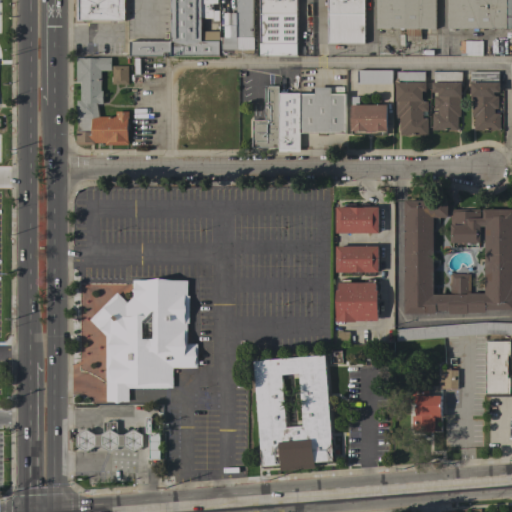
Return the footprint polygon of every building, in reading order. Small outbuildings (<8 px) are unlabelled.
[(75,0),(124,0),(125,20),(84,20),(84,22),(75,22),(75,0)] [(129,56),(129,41),(170,41),(170,0),(217,0),(217,3),(213,3),(213,10),(219,10),(219,19),(213,19),(213,18),(201,18),(201,41),(216,41),(216,37),(219,37),(219,56),(129,56)] [(220,37),(237,37),(237,0),(253,0),(254,51),(253,51),(253,54),(237,55),(237,53),(220,53),(220,37)] [(259,0),(296,0),(296,56),(259,56),(259,0)] [(327,0),(364,0),(364,43),(327,43),(327,0)] [(376,0),(435,0),(435,28),(420,28),(420,40),(404,40),(404,48),(399,48),(399,34),(404,34),(404,32),(399,32),(399,28),(376,28),(376,0)] [(447,0),(511,0),(511,28),(482,28),(482,31),(479,31),(479,29),(478,29),(478,31),(473,31),(473,29),(454,28),(454,31),(448,31),(448,28),(447,28),(447,0)] [(482,41),(482,55),(460,55),(460,41),(482,41)] [(115,116),(115,111),(128,111),(128,118),(127,118),(127,145),(105,145),(105,142),(94,142),(94,145),(76,145),(76,128),(77,128),(77,115),(76,115),(76,100),(80,100),(80,82),(76,82),(76,57),(84,57),(84,58),(97,58),(97,57),(111,57),(111,71),(101,70),(101,90),(102,91),(102,104),(97,104),(99,116),(115,116)] [(128,84),(112,84),(112,66),(128,66),(128,84)] [(356,84),(356,70),(392,70),(392,84),(356,84)] [(424,71),(424,82),(426,82),(426,91),(422,91),(422,101),(427,101),(427,111),(422,111),(422,118),(427,118),(427,135),(399,135),(399,130),(399,118),(396,118),(396,114),(395,114),(395,82),(396,82),(396,71),(424,71)] [(461,72),(461,96),(460,96),(460,117),(457,117),(457,130),(432,130),(432,113),(438,113),(438,111),(432,111),(432,107),(431,107),(431,104),(433,104),(433,96),(438,96),(438,92),(432,92),(432,82),(433,82),(433,71),(461,72)] [(498,71),(498,82),(499,82),(499,92),(494,92),(494,96),(498,96),(498,108),(494,108),(494,113),(500,113),(500,130),(474,130),(474,117),(472,117),(472,96),(470,96),(470,71),(498,71)] [(252,147),(252,120),(264,120),(264,86),(278,86),(278,93),(278,148),(252,147)] [(299,93),(314,93),(314,92),(301,92),(301,87),(331,87),(331,93),(346,93),(345,133),(327,133),(327,135),(318,135),(318,133),(299,133),(299,93)] [(299,151),(278,151),(278,148),(278,93),(280,93),(280,91),(286,91),(286,93),(299,93),(299,133),(299,151)] [(371,131),(371,132),(366,132),(366,131),(351,131),(350,105),(351,105),(351,97),(359,96),(359,105),(386,104),(387,130),(371,131)] [(404,200),(448,200),(448,209),(479,209),(479,218),(482,218),(482,209),(511,209),(511,309),(485,309),(485,313),(467,313),(467,314),(449,314),(449,311),(436,311),(436,314),(404,314),(404,200)] [(336,233),(336,207),(378,207),(378,233),(336,233)] [(379,246),(378,272),(375,272),(374,275),(363,275),(363,272),(361,272),(361,275),(340,275),(340,272),(335,272),(336,246),(379,246)] [(356,320),(356,322),(336,322),(336,290),(338,290),(338,282),(339,282),(339,279),(351,279),(351,282),(365,282),(365,279),(376,279),(376,290),(378,290),(378,320),(356,320)] [(133,280),(187,281),(187,296),(189,296),(188,323),(186,323),(186,344),(197,344),(196,368),(173,368),(172,388),(129,388),(129,401),(122,401),(117,403),(113,402),(105,402),(106,336),(89,320),(116,292),(127,303),(133,297),(133,280)] [(396,341),(394,329),(485,322),(511,322),(511,334),(485,334),(396,341)] [(349,345),(337,345),(337,331),(349,331),(349,345)] [(485,341),(511,341),(511,358),(510,358),(510,375),(511,375),(511,397),(485,397),(485,341)] [(333,461),(329,461),(329,462),(326,462),(326,461),(319,462),(320,463),(316,463),(316,462),(314,462),(315,468),(281,470),(280,464),(279,465),(279,466),(275,466),(275,465),(269,465),(269,467),(266,467),(266,466),(262,467),(261,457),(260,458),(260,454),(261,454),(253,361),(325,355),(333,461)] [(457,389),(439,389),(440,377),(440,370),(445,370),(445,367),(449,367),(449,370),(457,370),(457,389)] [(441,396),(441,418),(434,418),(434,432),(415,431),(415,430),(411,430),(411,416),(415,416),(415,412),(414,411),(414,406),(415,405),(415,395),(441,396)] [(159,459),(148,460),(148,434),(144,434),(144,417),(151,417),(151,432),(159,432),(159,459)] [(123,434),(133,429),(139,432),(143,435),(143,446),(139,448),(133,452),(124,446),(119,446),(109,452),(100,446),(95,446),(86,452),(76,446),(76,435),(86,429),(95,434),(100,434),(103,433),(103,421),(116,421),(117,433),(119,434),(123,434)]
